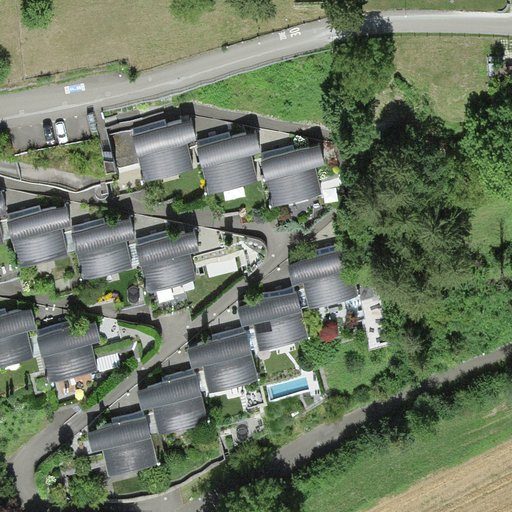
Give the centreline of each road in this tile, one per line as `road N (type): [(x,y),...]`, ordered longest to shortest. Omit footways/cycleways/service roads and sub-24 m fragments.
road 1 (residential): [(0,107),(134,88),(335,37),(511,27)]
road 2 (track): [(203,511),(389,407),(511,351)]
